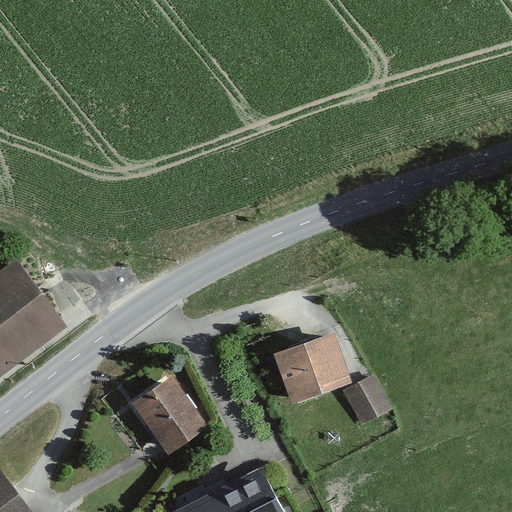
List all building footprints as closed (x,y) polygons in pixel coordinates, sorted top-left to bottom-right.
[(0,375),(68,325),(17,256),(0,268),(0,375)] [(292,401),(353,379),(335,329),(274,351),(292,401)] [(174,372),(133,400),(168,452),(209,425),(174,372)] [(343,391),(363,426),(389,410),(370,376),(343,391)] [(176,507),(178,511),(285,511),(262,465),(176,507)] [(0,511),(24,511),(0,477),(0,511)]
